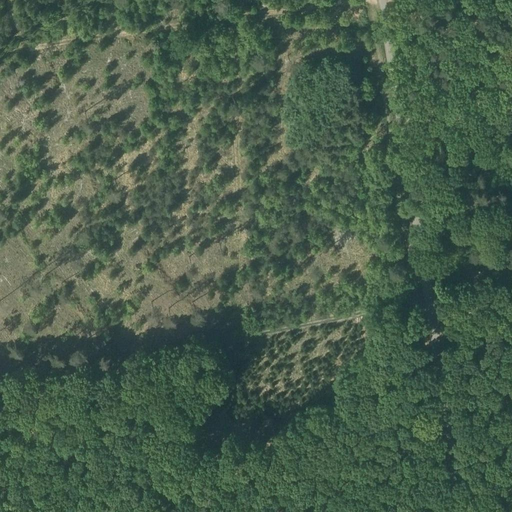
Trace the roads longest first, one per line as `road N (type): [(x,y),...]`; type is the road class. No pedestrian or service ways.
road 1 (unclassified): [(383,0),(462,511)]
road 2 (track): [(0,376),(428,298)]
road 3 (track): [(0,48),(328,0)]
